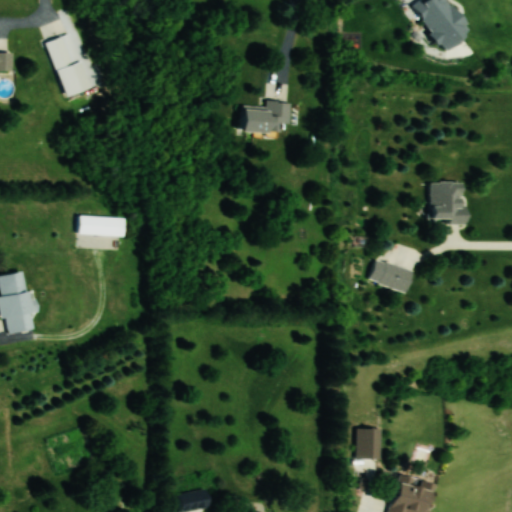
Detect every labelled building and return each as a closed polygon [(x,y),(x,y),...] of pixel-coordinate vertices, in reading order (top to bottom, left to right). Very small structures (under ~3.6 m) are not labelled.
[(45,42),(55,70),(78,62),(67,34),(45,42)] [(0,69),(10,69),(10,51),(0,50),(0,69)] [(277,132),(278,123),(288,123),(289,102),(265,101),(265,109),(242,109),(242,131),(277,132)] [(463,223),(463,182),(428,182),(428,223),(463,223)] [(124,216),(77,216),(77,235),(124,235),(124,216)] [(367,281),(404,294),(412,272),(375,259),(367,281)] [(0,274),(0,318),(4,318),(6,333),(31,329),(23,272),(0,274)] [(425,511),(432,480),(396,472),(387,511),(425,511)] [(177,511),(180,511),(206,509),(204,489),(175,493),(177,511)]
